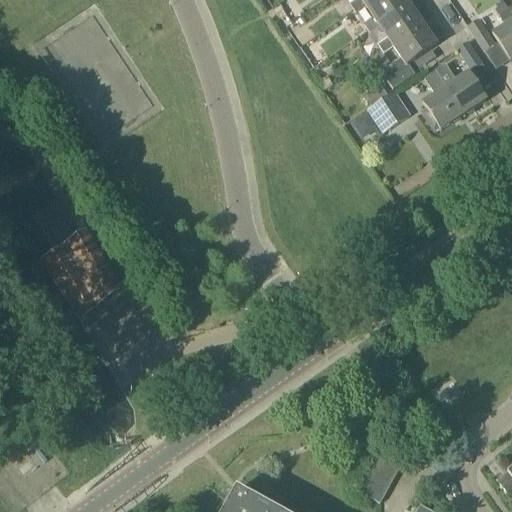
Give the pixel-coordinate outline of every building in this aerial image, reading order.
[(364,7),(374,0),(358,0),(359,0),(349,7),(355,16),(365,9),(364,7)] [(378,27),(408,8),(403,0),(374,0),(364,7),(365,9),(373,21),(364,28),(369,36),(379,30),(378,27)] [(353,13),(349,7),(341,12),(345,18),(353,13)] [(391,48),(421,28),(408,8),(378,27),(379,30),(387,42),(377,48),(383,56),(393,50),(391,48)] [(510,64),(511,62),(511,19),(507,12),(498,19),(505,29),(493,38),(510,64)] [(483,56),(495,48),(479,23),(466,31),(483,56)] [(391,48),(393,50),(401,62),(391,68),(392,71),(383,77),(393,93),(415,77),(408,67),(435,49),(421,28),(391,48)] [(471,75),(482,68),(483,68),(468,46),(456,54),(471,75)] [(434,75),(463,119),(485,104),(468,77),(455,86),(445,68),(434,75)] [(440,133),(463,119),(434,75),(424,82),(435,99),(423,107),(426,112),(420,116),(433,136),(440,132),(440,133)] [(323,95),(330,90),(324,80),(317,85),(323,95)] [(383,138),(411,120),(396,97),(368,116),(383,138)] [(78,323),(97,308),(121,293),(84,236),(60,251),(40,262),(78,323)] [(40,435),(0,463),(0,474),(29,505),(33,511),(71,511),(58,489),(71,478),(40,435)] [(404,467),(382,455),(376,466),(398,477),(404,467)] [(398,477),(376,466),(370,476),(392,488),(398,477)] [(392,488),(370,476),(364,487),(387,499),(392,488)] [(358,497),(381,510),(387,499),(364,487),(358,497)] [(268,511),(237,495),(227,511),(268,511)]
